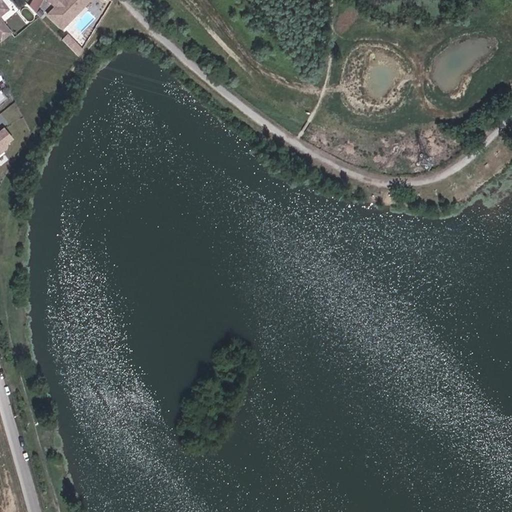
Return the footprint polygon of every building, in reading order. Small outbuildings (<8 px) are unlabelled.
[(0,17),(9,10),(0,0),(0,38),(2,42),(12,33),(0,18),(0,17)] [(31,0),(29,5),(36,12),(42,0),(31,0)] [(48,13),(62,27),(88,0),(49,0),(55,5),(48,13)] [(81,49),(66,34),(61,39),(77,55),(81,49)] [(10,140),(2,128),(0,129),(0,151),(4,149),(4,144),(10,140)]
